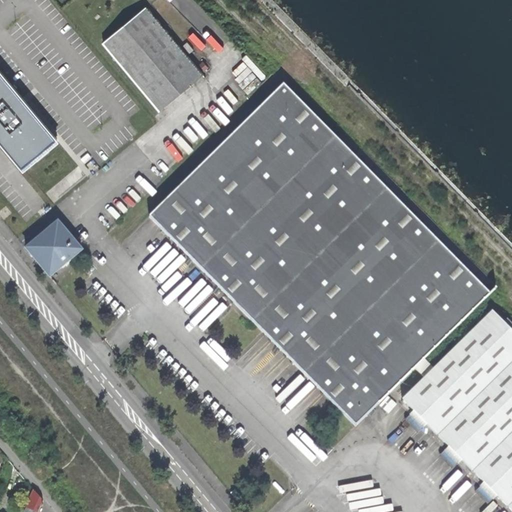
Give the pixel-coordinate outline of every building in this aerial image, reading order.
[(105,42),(161,111),(206,74),(148,6),(105,42)] [(0,69),(0,139),(23,167),(58,138),(0,69)] [(423,360),(497,286),(344,132),(336,139),(282,84),(147,217),(354,426),(415,369),(423,360)] [(68,261),(80,251),(57,223),(25,249),(37,263),(48,277),(60,267),(62,269),(69,262),(68,261)] [(511,511),(511,333),(491,313),(432,370),(423,360),(415,369),(424,378),(398,404),(505,511),(511,511)] [(37,511),(43,501),(34,491),(28,503),(29,504),(25,511),(37,511)]
